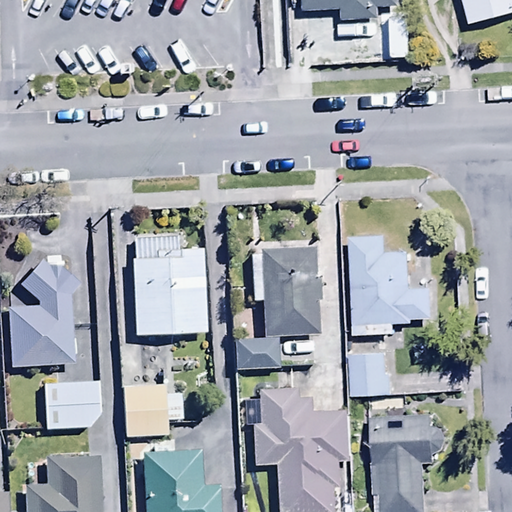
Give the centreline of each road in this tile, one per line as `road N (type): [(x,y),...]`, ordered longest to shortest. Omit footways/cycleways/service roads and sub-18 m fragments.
road 1 (residential): [(499,122),(0,149)]
road 2 (residential): [(511,381),(499,122)]
